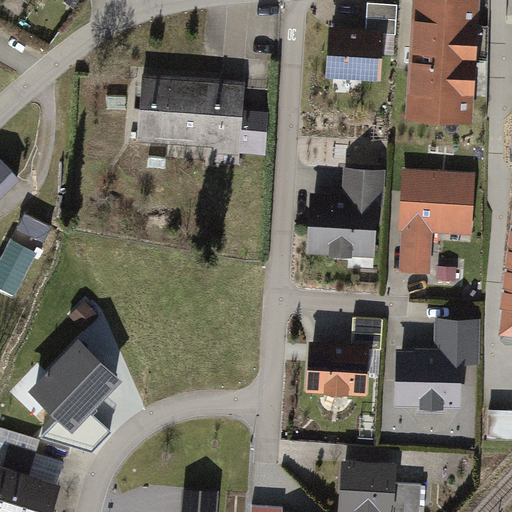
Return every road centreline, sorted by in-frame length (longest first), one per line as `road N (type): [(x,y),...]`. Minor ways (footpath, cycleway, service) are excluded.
road 1 (residential): [(94,511),(102,469),(134,430),(165,410),(205,400),(274,402),(295,0)]
road 2 (residential): [(147,2),(114,16),(0,114)]
